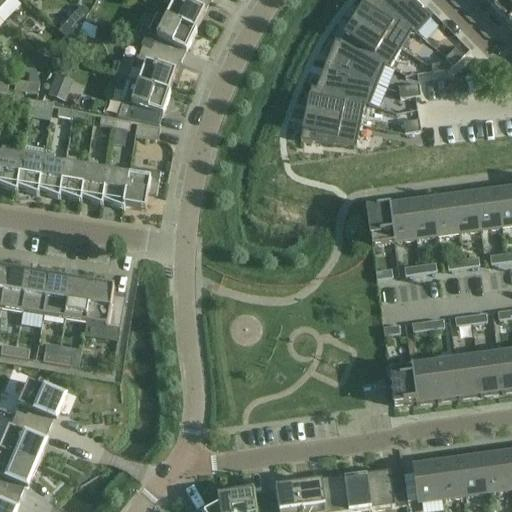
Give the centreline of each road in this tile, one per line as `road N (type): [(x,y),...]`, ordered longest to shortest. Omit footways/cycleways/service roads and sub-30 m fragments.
road 1 (residential): [(181,465),(511,420)]
road 2 (residential): [(184,246),(194,176),(248,25),(268,0)]
road 3 (residential): [(181,465),(194,416),(184,246)]
road 4 (residential): [(184,246),(0,217)]
